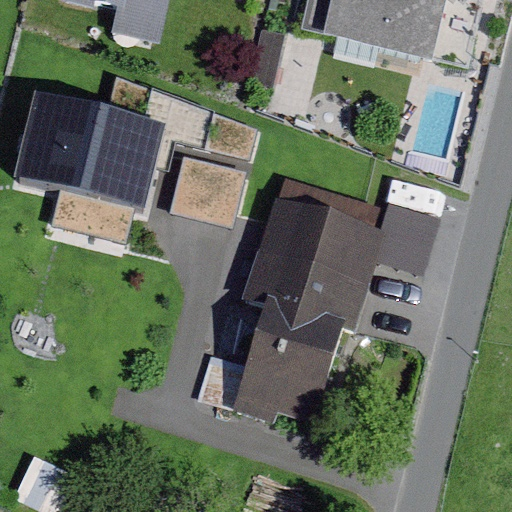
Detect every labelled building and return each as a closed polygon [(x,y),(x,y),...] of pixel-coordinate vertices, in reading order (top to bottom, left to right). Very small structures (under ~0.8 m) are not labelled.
[(169,0),(56,0),(55,6),(163,31),(169,0)] [(447,0),(334,0),(327,32),(435,56),(447,0)] [(30,90),(5,188),(144,223),(168,125),(30,90)] [(243,212),(256,154),(189,139),(176,196),(243,212)] [(384,241),(291,217),(247,387),(340,411),(384,241)]
